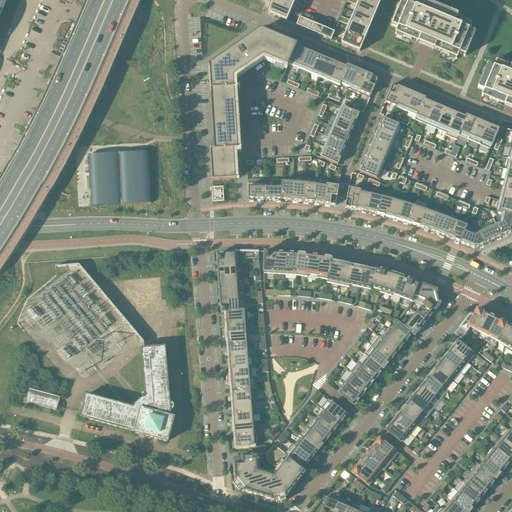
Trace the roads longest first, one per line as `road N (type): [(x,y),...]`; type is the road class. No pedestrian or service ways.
road 1 (secondary): [(481,275),(348,230),(199,225)]
road 2 (residential): [(210,502),(218,473),(199,225)]
road 3 (residential): [(469,293),(297,511)]
road 4 (residential): [(511,126),(260,20)]
road 5 (primary): [(0,234),(48,152),(117,0)]
road 6 (residential): [(199,225),(182,0)]
road 7 (primary): [(94,0),(0,195)]
road 8 (secondary): [(0,227),(199,225)]
road 9 (residential): [(210,502),(58,453)]
